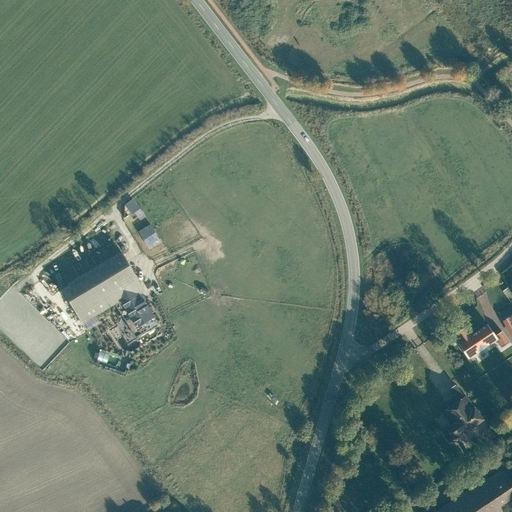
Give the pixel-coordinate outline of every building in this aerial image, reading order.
[(133,215),(141,209),(134,200),(126,206),(133,215)] [(141,290),(122,257),(62,291),(81,323),(117,303),(125,317),(120,320),(128,333),(153,319),(137,293),(141,290)] [(511,300),(511,292),(509,288),(503,292),(510,302),(511,300)] [(467,325),(452,335),(469,360),(498,341),(487,324),(472,334),(467,325)] [(478,421),(455,385),(446,391),(449,396),(443,400),(446,406),(440,410),(448,421),(438,427),(447,441),(478,421)] [(511,497),(511,488),(499,468),(435,509),(433,505),(422,511),(497,511),(496,509),(511,497)]
